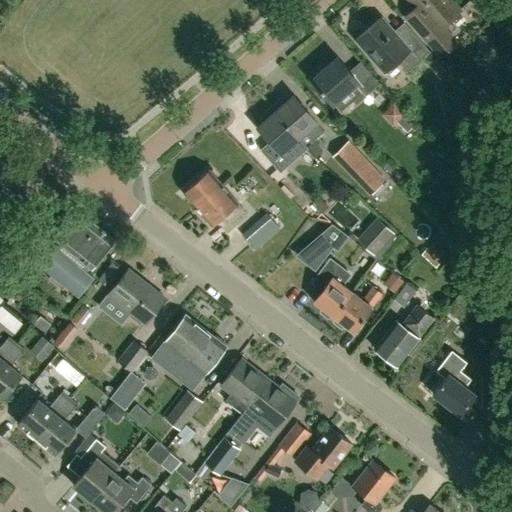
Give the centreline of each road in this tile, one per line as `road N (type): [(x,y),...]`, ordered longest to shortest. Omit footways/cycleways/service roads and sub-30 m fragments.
road 1 (tertiary): [(511,508),(105,189)]
road 2 (tertiary): [(105,189),(322,0)]
road 3 (tertiary): [(105,189),(0,109)]
